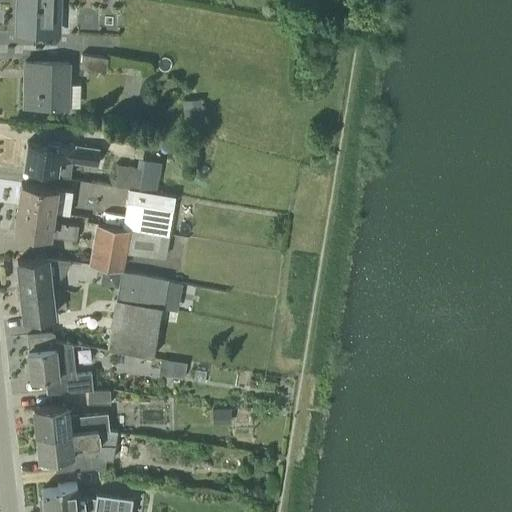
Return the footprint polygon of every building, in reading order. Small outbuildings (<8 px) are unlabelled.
[(24,0),(24,5),(17,5),(16,33),(52,34),(53,7),(60,7),(60,0),(24,0)] [(81,53),(79,68),(105,71),(107,56),(81,53)] [(25,79),(24,106),(68,107),(69,62),(33,61),(33,79),(25,79)] [(48,144),(47,144),(27,141),(24,167),(57,172),(58,159),(71,161),(97,165),(99,149),(76,145),(77,144),(49,140),(48,144)] [(129,188),(140,189),(143,169),(115,164),(112,185),(129,188)] [(21,183),(18,206),(52,211),(69,214),(72,190),(21,183)] [(129,188),(122,228),(168,235),(175,195),(140,189),(129,188)] [(51,220),(52,211),(18,206),(15,230),(76,239),(78,224),(51,220)] [(168,235),(122,228),(98,223),(91,264),(119,269),(122,251),(164,258),(168,235)] [(17,260),(20,290),(51,286),(50,277),(60,276),(66,271),(70,259),(68,259),(47,257),(37,258),(17,260)] [(121,269),(118,286),(116,299),(161,307),(166,278),(121,269)] [(54,315),(51,286),(20,290),(24,318),(44,316),(54,315)] [(116,299),(107,348),(152,356),(161,307),(116,299)] [(93,388),(91,371),(76,372),(72,342),(55,340),(54,332),(47,333),(27,335),(29,350),(27,350),(30,379),(46,377),(47,392),(88,388),(93,388)] [(185,373),(186,360),(163,358),(163,372),(185,373)] [(88,388),(88,402),(110,402),(110,388),(93,388),(88,388)] [(97,426),(109,428),(107,411),(69,415),(67,403),(33,407),(36,433),(97,426)] [(97,426),(36,433),(39,458),(54,457),(56,470),(98,466),(98,470),(104,470),(106,458),(112,459),(118,430),(109,428),(97,426)] [(121,511),(124,495),(97,492),(96,495),(78,493),(77,482),(58,483),(58,487),(42,488),(42,497),(39,497),(40,506),(43,505),(43,511),(79,511),(79,507),(95,506),(93,511),(121,511)]
